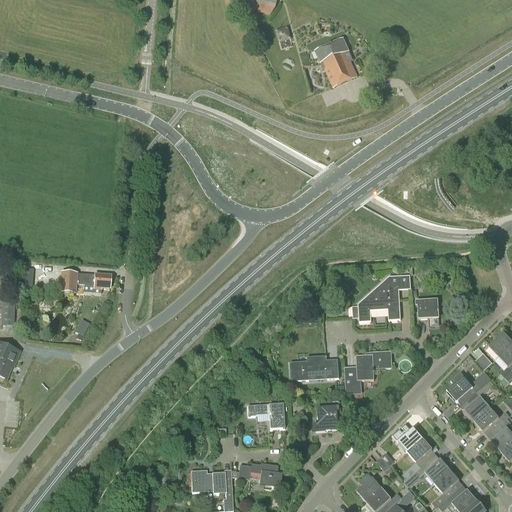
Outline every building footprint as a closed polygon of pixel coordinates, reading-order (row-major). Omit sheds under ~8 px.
[(270,17),(276,10),(278,0),(239,0),(237,7),(270,17)] [(287,28),(275,32),(278,45),(291,41),(287,28)] [(357,79),(349,62),(352,61),(349,54),(343,41),(315,53),(321,67),(323,67),(333,90),(336,88),(337,88),(352,81),(357,79)] [(31,292),(33,272),(22,271),(20,292),(31,292)] [(109,291),(110,278),(94,276),(94,277),(76,276),(76,275),(61,274),(60,294),(74,295),(75,286),(83,287),(83,295),(100,296),(101,292),(101,290),(109,291)] [(400,322),(399,292),(411,291),(410,278),(389,279),(357,306),(358,325),(370,324),(370,312),(388,311),(388,323),(400,322)] [(418,321),(438,320),(437,302),(417,303),(418,321)] [(1,303),(0,327),(13,328),(14,303),(1,303)] [(83,337),(89,327),(84,324),(78,335),(75,334),(69,346),(80,348),(84,338),(83,337)] [(497,360),(511,345),(511,346),(501,337),(503,335),(487,349),(497,360)] [(14,368),(18,358),(6,353),(8,349),(0,345),(0,378),(6,381),(12,367),(14,368)] [(504,380),(511,371),(511,347),(511,345),(497,360),(507,370),(500,376),(504,380)] [(483,373),(492,365),(483,356),(478,351),(474,354),(479,359),(475,363),(483,373)] [(361,396),(361,383),(374,382),(373,371),(392,370),(391,353),(365,354),(366,357),(356,358),(356,369),(344,370),(346,397),(361,396)] [(307,363),(289,364),(291,383),(309,382),(308,376),(327,375),(327,381),(339,381),(338,361),(326,362),(326,358),(307,359),(307,363)] [(465,404),(475,395),(462,379),(446,394),(448,393),(456,403),(455,404),(461,399),(465,404)] [(472,424),(474,423),(489,410),(480,400),(492,389),(488,384),(475,395),(465,404),(469,408),(463,413),(463,414),(465,412),(474,422),(472,424)] [(284,431),(283,406),(247,408),(248,419),(254,418),(254,417),(269,416),(270,432),(284,431)] [(316,434),(331,433),(330,432),(338,432),(337,409),(317,410),(318,426),(315,426),(316,434)] [(492,434),(509,419),(505,414),(498,421),(489,410),(474,423),(483,433),(481,434),(482,435),(487,430),(492,434)] [(499,455),(511,443),(511,437),(506,430),(511,425),(507,421),(509,419),(492,434),(495,439),(489,444),(490,444),(492,443),(500,453),(498,454),(499,455)] [(406,455),(420,443),(422,442),(422,441),(420,443),(411,433),(413,431),(397,444),(406,455)] [(416,475),(430,462),(426,458),(431,453),(431,452),(429,454),(420,443),(406,455),(415,465),(411,469),(416,475)] [(511,443),(499,455),(508,466),(511,461),(511,443)] [(380,460),(389,470),(395,465),(403,459),(397,453),(390,459),(386,455),(380,460)] [(384,474),(389,470),(380,460),(375,464),(384,474)] [(434,486),(447,474),(449,472),(447,474),(438,464),(440,462),(434,467),(430,462),(416,475),(420,479),(424,476),(434,486)] [(270,475),(271,469),(251,467),(250,470),(239,468),(238,481),(249,482),(250,476),(260,477),(258,488),(280,491),(281,477),(270,475)] [(206,477),(206,473),(190,474),(191,495),(212,494),(212,498),(225,497),(225,502),(223,502),(223,511),(232,511),(230,478),(224,479),(224,476),(206,477)] [(407,473),(400,479),(405,484),(408,482),(412,478),(407,473)] [(439,510),(457,493),(453,489),(459,483),(458,483),(457,485),(447,474),(434,486),(442,496),(432,505),(436,510),(438,509),(439,510)] [(366,505),(382,491),(368,475),(358,485),(362,489),(356,494),(357,495),(358,493),(367,504),(366,505)] [(382,511),(388,511),(395,507),(382,491),(366,505),(367,504),(374,511),(379,511),(381,511),(382,511)] [(466,511),(476,504),(476,503),(474,505),(466,495),(467,493),(461,498),(457,493),(439,510),(440,511),(444,511),(451,506),(456,511),(466,511)]
